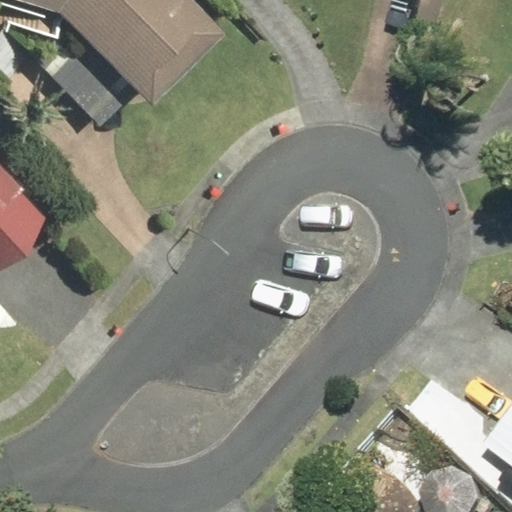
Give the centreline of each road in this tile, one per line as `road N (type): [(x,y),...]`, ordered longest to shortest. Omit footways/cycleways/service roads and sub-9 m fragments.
road 1 (residential): [(10,471),(271,177),(340,152),(388,175),(424,221),(421,273),(248,465),(188,493),(119,492)]
road 2 (unknown): [(340,152),(249,0)]
